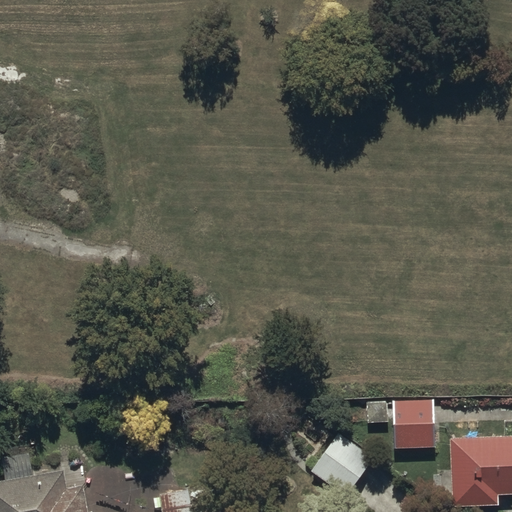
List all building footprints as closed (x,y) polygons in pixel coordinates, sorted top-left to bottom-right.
[(435,447),(433,399),(369,401),(370,425),(395,424),(396,449),(435,447)] [(373,457),(335,432),(310,471),(348,496),(373,457)] [(511,435),(449,436),(449,505),(499,504),(499,494),(511,493),(511,435)] [(0,511),(86,511),(82,486),(65,489),(63,470),(32,475),(28,453),(0,457),(0,458),(3,479),(0,478),(0,511)] [(192,511),(189,490),(164,495),(167,511),(192,511)]
